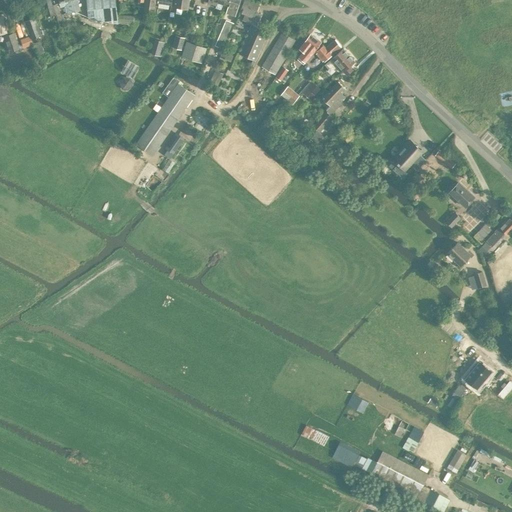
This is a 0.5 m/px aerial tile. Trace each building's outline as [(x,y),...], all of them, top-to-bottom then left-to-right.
[(50,0),(43,0),(47,16),(55,14),(50,0)] [(65,23),(72,21),(67,0),(58,0),(61,7),(65,5),(66,13),(61,14),(60,10),(59,10),(56,4),(53,5),(55,13),(56,15),(56,14),(59,23),(65,22),(65,23)] [(67,0),(72,21),(73,20),(71,12),(75,11),(80,9),(79,6),(81,5),(81,3),(78,4),(77,0),(67,0)] [(115,0),(86,0),(89,20),(92,19),(92,22),(101,21),(117,24),(117,22),(134,23),(134,15),(117,14),(115,0)] [(145,0),(144,10),(153,11),(155,0),(145,0)] [(174,0),(174,7),(188,9),(189,0),(174,0)] [(230,0),(228,6),(226,13),(235,16),(240,0),(230,0)] [(239,53),(253,59),(249,66),(252,67),(256,61),(269,31),(256,26),(261,14),(256,12),(259,4),(247,0),(244,0),(240,12),(245,13),(243,20),(252,24),(239,53)] [(35,18),(25,21),(32,38),(41,34),(35,18)] [(234,24),(226,20),(215,45),(223,49),(234,24)] [(14,32),(4,36),(10,52),(19,49),(14,32)] [(282,32),(262,66),(275,74),(295,40),(282,32)] [(321,42),(311,34),(301,46),(302,47),(301,49),(304,51),(299,57),(305,62),(315,51),(314,50),(321,42)] [(33,44),(29,36),(20,40),(23,48),(33,44)] [(176,36),(172,47),(182,50),(185,39),(184,38),(176,36)] [(319,47),(315,51),(315,52),(318,55),(321,58),(323,62),(328,58),(341,46),(336,39),(326,47),(323,44),(319,47)] [(40,41),(33,43),(38,54),(44,52),(40,41)] [(181,56),(202,63),(207,48),(186,41),(181,56)] [(344,48),(332,58),(338,65),(349,55),(344,48)] [(338,65),(344,71),(347,75),(353,70),(349,66),(355,61),(349,55),(338,65)] [(121,70),(121,71),(123,72),(128,75),(132,78),(139,67),(128,60),(121,70)] [(280,81),(288,70),(283,66),(275,77),(280,81)] [(346,89),(338,81),(322,98),(330,105),(326,109),(331,113),(342,101),(341,100),(344,97),(341,94),(346,89)] [(312,82),(303,92),(312,100),(318,94),(319,95),(322,92),(321,90),(312,82)] [(195,95),(178,83),(136,144),(152,155),(195,95)] [(319,132),(332,116),(326,111),(313,126),(306,135),(317,143),(323,136),(319,132)] [(176,132),(165,148),(173,154),(184,138),(176,132)] [(393,160),(389,165),(402,178),(413,167),(417,170),(426,160),(420,154),(423,151),(409,139),(391,159),(393,160)] [(474,197),(458,182),(450,192),(466,206),(474,197)] [(451,226),(460,218),(455,213),(446,222),(451,226)] [(511,231),(511,219),(510,217),(501,227),(499,226),(494,231),(495,232),(487,240),(492,246),(505,232),(509,235),(511,231)] [(479,230),(487,238),(493,232),(485,224),(479,230)] [(481,244),(487,238),(479,230),(473,236),(481,244)] [(460,266),(471,255),(457,242),(447,253),(460,266)] [(473,274),(477,288),(487,285),(482,271),(473,274)] [(487,368),(479,362),(468,376),(478,385),(486,375),(483,373),(487,368)] [(452,395),(459,400),(466,389),(459,385),(452,395)] [(354,394),(348,404),(363,413),(369,402),(354,394)] [(329,436),(306,424),(301,435),(310,440),(311,438),(324,445),(329,436)] [(408,437),(403,448),(412,453),(415,448),(424,431),(414,426),(408,437)] [(430,511),(431,511),(443,511),(450,499),(439,494),(439,493),(423,485),(429,474),(383,451),(381,455),(377,462),(368,457),(368,458),(358,454),(359,451),(341,441),(339,444),(333,457),(352,466),(353,464),(371,473),(368,480),(414,503),(414,504),(430,511)] [(455,475),(467,455),(457,449),(446,467),(447,468),(446,470),(455,475)] [(474,506),(486,511),(493,511),(495,508),(478,500),(474,506)]
